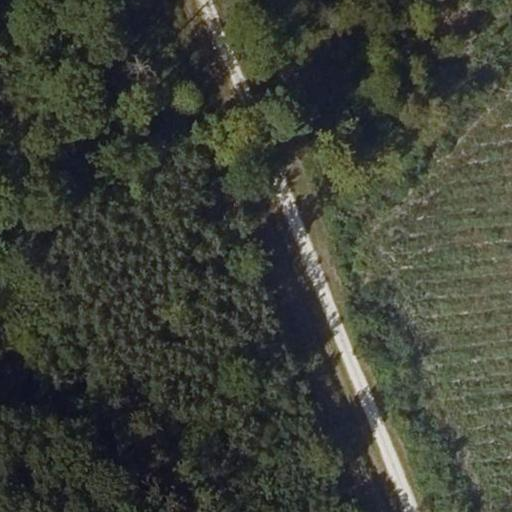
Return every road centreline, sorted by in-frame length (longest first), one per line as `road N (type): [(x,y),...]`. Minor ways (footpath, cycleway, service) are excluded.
road 1 (track): [(416,511),(217,0)]
road 2 (track): [(263,121),(0,222)]
